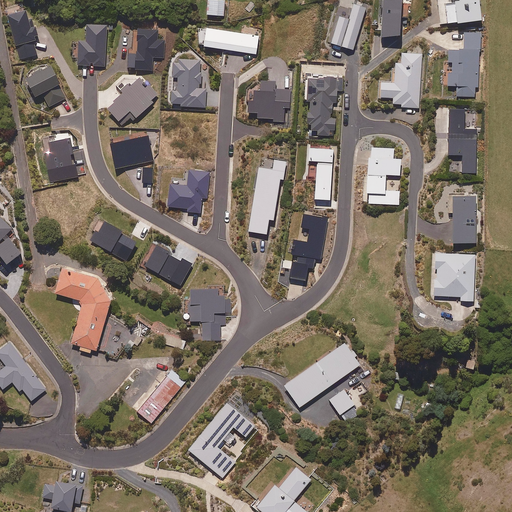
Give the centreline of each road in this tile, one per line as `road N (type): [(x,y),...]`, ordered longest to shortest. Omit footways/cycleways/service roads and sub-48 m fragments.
road 1 (residential): [(54,445),(105,460),(141,453),(270,321)]
road 2 (residential): [(270,321),(326,286),(341,261),(350,126)]
road 3 (residential): [(350,126),(404,134),(416,155),(412,286)]
road 4 (residential): [(219,251),(131,205),(103,176),(91,119)]
road 5 (residential): [(54,445),(68,409),(63,380),(0,295)]
road 6 (residential): [(219,251),(228,82)]
